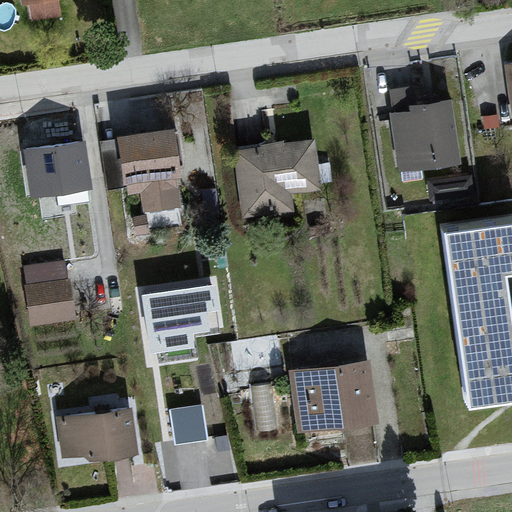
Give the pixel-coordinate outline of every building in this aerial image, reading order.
[(391,95),(411,91),(408,75),(388,79),(391,95)] [(456,158),(448,98),(409,104),(410,110),(391,112),(399,166),(456,158)] [(172,124),(115,134),(125,196),(139,194),(141,210),(185,203),(172,124)] [(312,138),(233,148),(242,215),(294,208),(291,184),(318,180),(312,138)] [(87,184),(80,139),(22,148),(29,193),(87,184)] [(511,216),(440,226),(466,401),(511,394),(511,339),(502,269),(511,268),(511,216)] [(65,260),(24,265),(30,323),(71,318),(65,260)] [(219,302),(215,279),(138,290),(147,349),(191,342),(189,329),(206,327),(203,305),(219,302)] [(369,357),(289,368),(298,429),(378,417),(369,357)] [(274,375),(255,376),(258,421),(276,420),(274,375)] [(201,402),(169,407),(175,443),(206,438),(201,402)] [(132,406),(58,418),(64,456),(85,452),(90,456),(107,453),(139,448),(132,406)]
